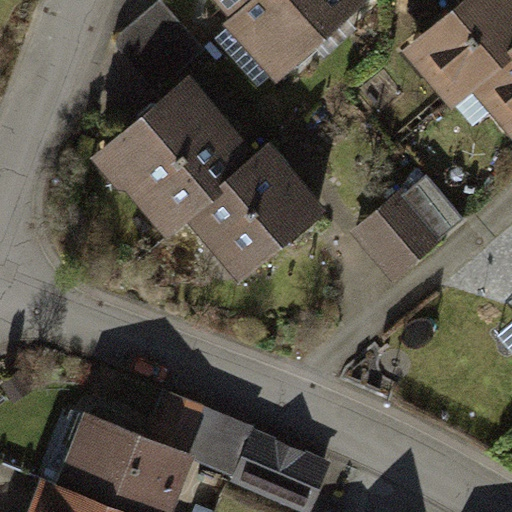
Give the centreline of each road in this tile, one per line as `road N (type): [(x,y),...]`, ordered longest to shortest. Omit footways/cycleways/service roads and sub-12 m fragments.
road 1 (residential): [(497,511),(377,447),(0,300)]
road 2 (residential): [(82,0),(0,229)]
